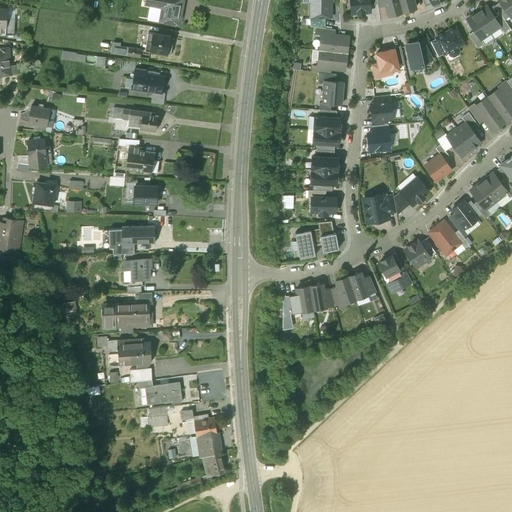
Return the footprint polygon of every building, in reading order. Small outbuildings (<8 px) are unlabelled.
[(180,2),(174,1),(173,0),(144,0),(144,1),(146,4),(151,5),(154,3),(158,4),(162,9),(159,21),(176,24),(179,22),(181,10),(179,10),(180,2)] [(247,1),(239,0),(238,10),(245,12),(247,1)] [(330,0),(310,0),(311,17),(325,17),(331,17),(330,0)] [(350,0),(351,13),(357,12),(357,14),(365,14),(364,12),(370,11),(370,4),(369,0),(350,0)] [(384,0),(386,4),(388,14),(402,11),(398,0),(384,0)] [(398,0),(402,11),(415,7),(413,0),(398,0)] [(511,0),(498,0),(500,1),(509,16),(510,17),(511,15),(511,0)] [(509,16),(500,1),(495,5),(500,13),(504,19),(509,16)] [(494,17),(486,5),(477,12),(490,32),(500,26),(494,17)] [(490,32),(477,12),(467,18),(474,30),(481,39),(490,32)] [(504,19),(500,13),(494,17),(500,26),(503,32),(510,28),(504,19)] [(325,17),(311,17),(309,17),(310,25),(317,26),(325,27),(325,17)] [(325,27),(317,26),(316,33),(321,34),(321,33),(334,35),(335,29),(325,28),(325,27)] [(455,27),(436,37),(436,38),(444,53),(448,51),(457,46),(463,43),(455,27)] [(481,39),(474,30),(468,34),(477,47),(484,43),(481,39)] [(152,33),(150,43),(156,44),(155,51),(169,54),(172,36),(152,33)] [(334,35),(321,33),(321,34),(319,49),(347,53),(349,37),(334,35)] [(430,41),(428,37),(422,40),(422,41),(423,41),(430,55),(435,52),(430,41)] [(444,53),(436,38),(430,41),(435,52),(438,56),(444,53)] [(418,40),(406,43),(411,67),(423,64),(418,42),(418,40)] [(123,43),(114,41),(113,51),(143,56),(145,50),(122,46),(123,43)] [(430,55),(423,41),(422,41),(418,42),(423,63),(432,59),(431,57),(430,55)] [(1,47),(0,46),(0,71),(9,71),(8,68),(8,62),(10,61),(8,44),(1,45),(1,47)] [(400,45),(393,47),(393,48),(394,48),(397,64),(404,63),(400,45)] [(457,46),(448,51),(450,54),(453,55),(458,53),(459,50),(457,46)] [(393,48),(387,50),(387,51),(383,52),(383,51),(376,52),(378,62),(380,69),(390,67),(391,69),(398,68),(397,64),(394,48),(393,48)] [(347,53),(319,49),(317,65),(330,67),(345,69),(347,53)] [(390,67),(380,69),(378,62),(371,64),(374,77),(392,73),(391,69),(390,67)] [(330,67),(317,65),(312,64),(312,71),(318,72),(330,73),(330,67)] [(164,75),(146,72),(146,69),(135,67),(131,87),(153,91),(162,92),(164,75)] [(330,73),(318,72),(317,82),(324,83),(324,79),(335,80),(336,74),(330,73)] [(335,80),(324,79),(324,83),(322,102),(322,103),(331,103),(341,104),(343,81),(335,80)] [(511,88),(506,80),(498,85),(500,87),(509,99),(511,97),(511,88)] [(511,103),(509,99),(500,87),(487,96),(505,121),(511,115),(511,103)] [(162,92),(153,91),(151,101),(163,102),(165,92),(162,92)] [(390,94),(374,96),(374,102),(374,103),(390,101),(390,94)] [(475,105),(474,106),(483,118),(492,130),(505,121),(487,96),(475,105)] [(390,101),(374,103),(374,102),(370,103),(372,119),(374,119),(386,118),(392,117),(390,101)] [(50,105),(31,102),(28,118),(35,120),(46,122),(52,123),(53,116),(48,115),(50,105)] [(483,118),(474,106),(475,105),(473,103),(468,107),(478,122),(483,118)] [(129,116),(130,108),(119,106),(118,110),(115,110),(114,116),(129,119),(130,117),(129,116)] [(154,112),(130,108),(129,116),(130,117),(141,118),(140,125),(140,127),(155,130),(158,115),(154,114),(154,112)] [(330,109),(319,108),(318,116),(336,117),(336,110),(330,109)] [(479,126),(468,111),(461,116),(465,122),(466,122),(472,130),(479,126)] [(82,117),(73,116),(73,124),(76,125),(77,121),(82,121),(82,117)] [(318,116),(314,116),(313,129),(339,130),(340,117),(336,117),(318,116)] [(141,118),(130,117),(129,119),(129,123),(140,125),(141,118)] [(46,122),(35,120),(33,127),(45,128),(46,122)] [(472,130),(466,122),(465,122),(456,128),(471,149),(480,141),(472,130)] [(375,125),(371,125),(372,132),(388,130),(387,124),(386,124),(375,125)] [(471,149),(456,128),(446,136),(452,145),(461,156),(471,149)] [(339,130),(313,129),(313,142),(334,143),(338,143),(339,130)] [(372,132),(367,133),(369,150),(390,148),(388,130),(372,132)] [(440,143),(445,150),(452,145),(446,136),(444,133),(436,138),(440,143)] [(44,135),(27,136),(29,152),(45,151),(44,135)] [(118,136),(117,143),(128,144),(142,146),(143,139),(118,136)] [(114,165),(125,167),(128,144),(117,143),(114,165)] [(445,150),(440,143),(435,147),(440,153),(443,158),(448,155),(445,150)] [(142,146),(128,144),(125,167),(152,171),(154,159),(155,152),(141,149),(142,146)] [(45,151),(29,152),(29,153),(30,163),(31,163),(46,161),(45,151)] [(32,168),(31,163),(30,163),(29,153),(18,154),(19,167),(28,168),(32,168)] [(440,153),(424,164),(436,180),(451,169),(443,158),(440,153)] [(511,154),(501,163),(502,165),(509,175),(511,178),(511,154)] [(315,156),(312,156),(311,169),(337,170),(337,157),(333,157),(315,156)] [(509,175),(502,165),(497,169),(504,178),(505,178),(509,175)] [(337,170),(311,169),(310,182),(314,182),(332,183),(336,183),(337,170)] [(500,181),(492,172),(481,181),(496,200),(505,192),(507,191),(500,181)] [(109,184),(124,185),(124,176),(110,175),(109,184)] [(416,176),(400,190),(410,202),(412,204),(417,200),(418,201),(425,196),(423,194),(428,190),(416,176)] [(511,187),(505,178),(504,178),(500,181),(507,191),(505,192),(509,197),(511,194),(511,187)] [(56,183),(36,179),(32,199),(52,203),(56,183)] [(82,180),(69,179),(68,187),(82,188),(82,180)] [(481,181),(470,189),(478,199),(485,208),(486,207),(496,200),(481,181)] [(134,183),(133,203),(157,204),(158,184),(134,183)] [(400,190),(393,196),(396,211),(396,214),(410,202),(400,190)] [(374,195),(373,197),(365,198),(364,201),(367,221),(374,220),(374,221),(376,223),(380,222),(382,220),(381,219),(388,218),(387,212),(384,195),(384,193),(374,195)] [(393,194),(384,195),(387,212),(396,211),(393,196),(393,194)] [(336,198),(311,197),(311,211),(319,211),(319,214),(327,214),(327,211),(335,212),(336,198)] [(81,200),(66,199),(66,210),(81,210),(81,200)] [(485,208),(478,199),(473,203),(484,217),(490,213),(486,207),(485,208)] [(477,218),(463,200),(451,209),(454,213),(465,226),(465,227),(477,218)] [(465,226),(454,213),(449,217),(458,229),(459,231),(465,226)] [(7,222),(0,220),(0,246),(6,247),(6,245),(17,247),(21,219),(8,217),(7,222)] [(443,220),(428,231),(445,253),(445,252),(446,252),(448,252),(451,250),(452,247),(460,241),(453,233),(443,220)] [(331,221),(318,222),(319,228),(321,235),(333,233),(331,221)] [(109,229),(109,246),(109,247),(112,247),(112,253),(113,253),(132,253),(134,253),(134,243),(154,243),(154,226),(122,226),(122,229),(109,229)] [(319,228),(295,232),(299,258),(315,255),(313,242),(321,241),(320,235),(321,235),(319,228)] [(459,231),(458,229),(453,233),(460,241),(464,247),(469,244),(459,231)] [(321,235),(320,235),(321,241),(322,251),(338,248),(335,232),(333,233),(321,235)] [(425,238),(420,242),(430,256),(436,252),(425,238)] [(420,242),(418,239),(414,242),(413,242),(408,245),(408,246),(404,249),(416,266),(430,257),(430,256),(420,242)] [(392,255),(379,261),(386,275),(387,274),(398,269),(398,268),(392,255)] [(132,258),(123,259),(123,269),(130,269),(131,280),(141,279),(150,279),(150,268),(152,268),(151,258),(132,258)] [(400,273),(398,269),(387,274),(390,281),(400,276),(401,275),(400,273)] [(411,281),(406,270),(400,273),(401,275),(400,276),(404,284),(411,281)] [(357,272),(355,273),(354,274),(348,276),(355,298),(368,294),(362,277),(361,272),(358,272),(357,272)] [(376,291),(369,275),(362,277),(368,294),(376,291)] [(348,276),(341,278),(340,277),(338,278),(337,279),(335,280),(337,285),(342,302),(355,298),(348,276)] [(390,281),(388,282),(392,291),(404,284),(400,276),(390,281)] [(322,283),(320,284),(319,283),(316,283),(316,284),(309,286),(313,309),(326,306),(323,289),(322,283)] [(337,285),(330,288),(335,305),(342,302),(337,285)] [(309,286),(302,287),(301,286),(298,286),(298,287),(296,288),(297,293),(300,311),(313,309),(309,286)] [(330,288),(323,289),(326,306),(335,305),(330,288)] [(141,292),(139,292),(139,301),(151,301),(151,291),(141,292)] [(297,293),(289,295),(292,312),(300,311),(297,293)] [(75,299),(62,301),(63,310),(76,308),(75,299)] [(115,301),(103,301),(103,325),(115,325),(115,301)] [(139,301),(115,301),(115,325),(119,325),(132,324),(143,324),(143,319),(149,319),(149,317),(151,317),(151,301),(139,301)] [(141,337),(135,338),(136,341),(130,341),(130,345),(130,351),(150,350),(149,340),(141,340),(141,337)] [(109,339),(109,346),(117,345),(130,345),(130,341),(136,341),(135,338),(109,339)] [(150,350),(130,351),(131,356),(131,361),(136,361),(137,364),(142,364),(142,360),(151,360),(150,350)] [(114,357),(114,362),(131,361),(131,356),(124,357),(124,360),(121,360),(121,357),(118,357),(118,351),(109,352),(109,357),(114,357)] [(130,351),(118,351),(118,357),(121,357),(121,360),(124,360),(124,357),(131,356),(130,351)] [(139,371),(129,372),(130,380),(134,379),(152,377),(152,370),(139,371)] [(145,384),(153,383),(152,377),(134,379),(135,386),(145,385),(145,384)] [(153,383),(145,384),(145,385),(147,402),(170,399),(181,398),(179,380),(153,383)] [(100,384),(88,385),(89,393),(101,392),(100,384)] [(166,406),(147,408),(149,427),(168,425),(166,406)] [(192,409),(180,411),(181,419),(193,417),(193,415),(192,409)] [(206,417),(194,419),(200,457),(201,457),(220,451),(214,416),(206,417)] [(220,451),(201,457),(207,477),(207,478),(217,476),(225,473),(220,451)] [(207,478),(207,477),(179,489),(183,498),(217,484),(216,482),(219,481),(217,476),(207,478)]
